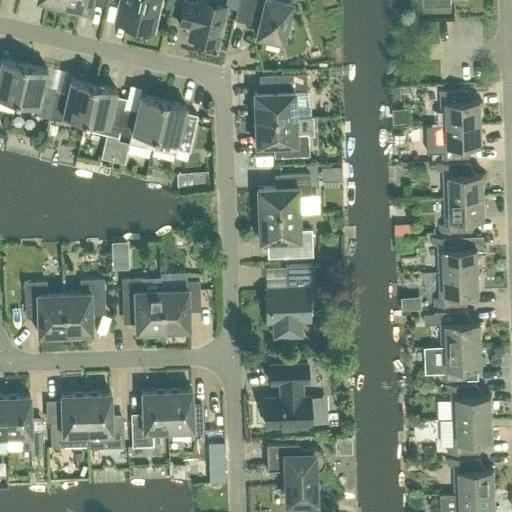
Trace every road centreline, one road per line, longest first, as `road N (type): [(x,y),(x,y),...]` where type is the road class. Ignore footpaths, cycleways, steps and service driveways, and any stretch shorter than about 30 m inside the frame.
road 1 (residential): [(232,354),(224,99),(214,82),(200,69),(0,24)]
road 2 (residential): [(232,354),(0,364)]
road 3 (residential): [(506,0),(511,180)]
road 4 (residential): [(237,511),(232,354)]
